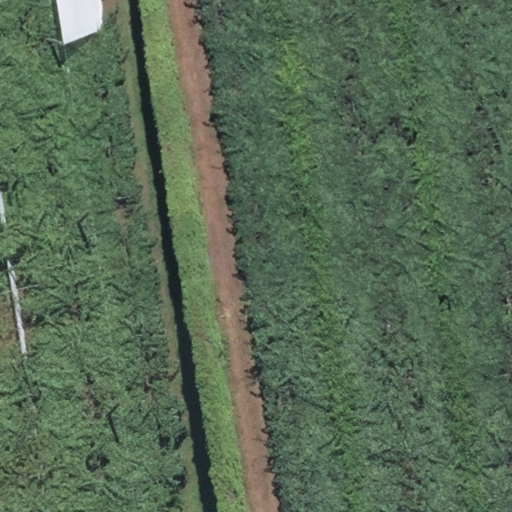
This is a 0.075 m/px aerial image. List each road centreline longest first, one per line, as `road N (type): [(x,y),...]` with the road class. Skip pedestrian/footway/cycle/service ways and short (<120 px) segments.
road 1 (track): [(294,511),(214,0)]
road 2 (track): [(137,0),(210,511)]
